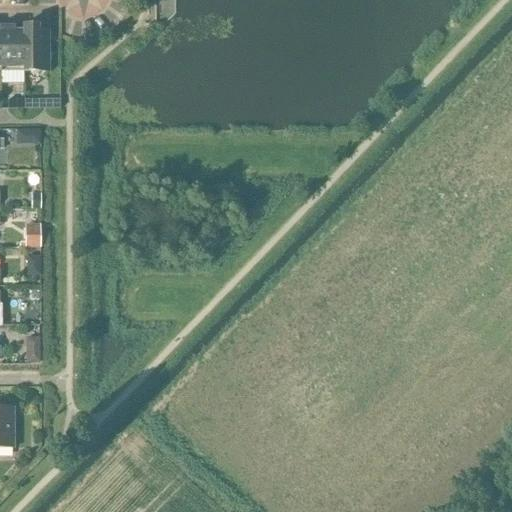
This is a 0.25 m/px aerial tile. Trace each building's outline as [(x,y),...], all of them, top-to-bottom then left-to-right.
[(0,68),(23,68),(23,33),(14,33),(14,27),(0,27),(0,68)] [(23,33),(23,68),(23,73),(48,73),(48,68),(52,55),(48,54),(48,33),(38,33),(38,27),(23,27),(23,33)] [(24,101),(24,110),(41,109),(41,100),(24,101)] [(24,101),(7,101),(8,110),(24,110),(24,101)] [(40,132),(16,133),(16,146),(40,145),(40,132)] [(40,210),(40,195),(31,195),(31,210),(40,210)] [(40,218),(28,218),(28,249),(40,249),(40,218)] [(40,257),(26,257),(26,278),(40,278),(40,257)] [(28,339),(28,351),(28,365),(41,365),(41,339),(28,339)] [(0,449),(12,449),(12,429),(12,409),(0,408),(0,449)]
